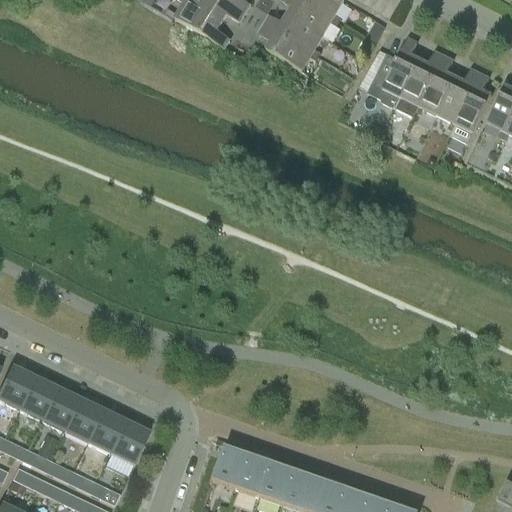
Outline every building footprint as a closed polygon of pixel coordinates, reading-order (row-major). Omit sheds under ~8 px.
[(140,3),(144,5),(151,9),(152,8),(156,0),(141,0),(141,1),(140,3)] [(190,0),(187,6),(223,27),(228,19),(239,26),(245,17),(215,0),(190,0)] [(215,0),(245,17),(250,8),(238,1),(238,0),(215,0)] [(332,27),(337,30),(339,26),(294,0),(282,0),(281,2),(292,9),(287,19),(323,40),(332,27)] [(342,22),(336,18),(344,5),(335,0),(294,0),(339,26),(342,22)] [(173,14),(170,19),(177,23),(176,24),(224,52),(229,43),(217,36),(223,27),(187,6),(179,18),(173,14)] [(321,56),(316,53),(323,40),(287,19),(282,27),(271,20),(265,29),(318,61),(321,56)] [(311,61),(316,64),(318,61),(265,29),(260,38),(272,44),(266,54),(303,76),(311,61)] [(372,87),(383,92),(383,93),(380,99),(382,105),(396,112),(420,64),(411,59),(417,47),(407,43),(398,62),(387,57),(372,87)] [(413,121),(415,117),(416,117),(444,60),(434,56),(428,68),(420,64),(396,112),(413,121)] [(437,119),(456,82),(447,77),(453,65),(444,60),(416,117),(420,119),(424,113),(437,119)] [(452,134),(479,78),(470,73),(464,86),(456,82),(437,119),(451,126),(447,132),(452,134)] [(468,148),(474,137),(492,100),(482,95),(489,82),(479,78),(452,134),(452,135),(450,139),(468,148)] [(502,142),(511,120),(511,92),(505,89),(486,127),(501,134),(498,140),(502,142)] [(511,139),(511,120),(502,142),(506,144),(509,138),(511,139)] [(0,404),(21,414),(36,383),(12,371),(0,397),(0,404)] [(43,425),(59,394),(36,383),(21,414),(43,425)] [(66,436),(81,405),(59,394),(43,425),(66,436)] [(89,447),(104,416),(81,405),(66,436),(89,447)] [(112,459),(127,427),(104,416),(89,447),(112,459)] [(127,427),(112,459),(135,470),(150,438),(127,427)] [(37,458),(47,463),(54,449),(43,444),(37,458)] [(24,466),(29,455),(14,447),(8,459),(24,466)] [(248,458),(225,450),(213,485),(236,493),(248,458)] [(46,477),(52,466),(47,463),(37,458),(31,470),(46,477)] [(271,466),(248,458),(236,493),(259,501),(271,466)] [(294,474),(271,466),(259,501),(282,509),(294,474)] [(59,469),(54,481),(62,484),(69,488),(75,477),(73,476),(59,469)] [(12,483),(29,491),(35,480),(17,471),(12,483)] [(320,483),(294,474),(282,509),(290,511),(307,511),(318,483),(319,484),(320,483)] [(92,499),(97,488),(82,480),(77,492),(92,499)] [(42,483),(37,495),(52,502),(58,491),(42,483)] [(14,484),(10,492),(20,497),(24,489),(14,484)] [(342,511),(349,493),(324,484),(323,485),(325,486),(316,511),(342,511)] [(119,498),(105,491),(99,503),(114,510),(119,498)] [(511,511),(511,494),(504,491),(493,511),(511,511)] [(368,511),(372,501),(349,493),(342,511),(368,511)] [(65,495),(60,506),(71,511),(75,511),(81,502),(65,495)] [(394,511),(395,509),(372,501),(368,511),(394,511)]
